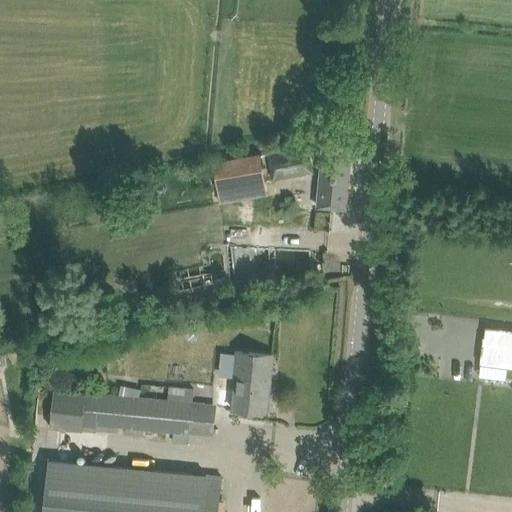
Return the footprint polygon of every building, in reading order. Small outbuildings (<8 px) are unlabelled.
[(166,30),(167,0),(128,0),(127,28),(166,30)] [(351,42),(362,43),(363,32),(352,31),(351,42)] [(352,141),(332,139),(324,138),(318,206),(345,208),(352,141)] [(268,151),(273,179),(313,172),(308,144),(268,151)] [(213,161),(218,189),(265,180),(260,153),(213,161)] [(511,329),(485,326),(481,362),(511,366),(511,329)] [(217,406),(232,408),(267,411),(273,354),(237,351),(234,378),(220,376),(217,406)] [(192,404),(192,401),(53,388),(49,426),(82,429),(82,422),(173,431),(172,442),(187,444),(190,419),(211,422),(213,406),(192,404)] [(52,459),(46,511),(224,511),(225,511),(218,511),(221,476),(201,474),(52,459)]
